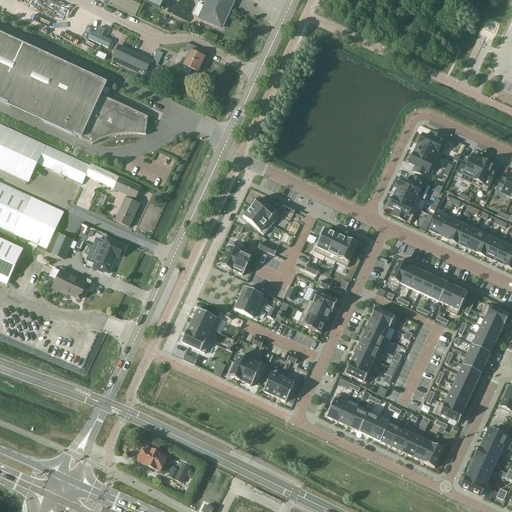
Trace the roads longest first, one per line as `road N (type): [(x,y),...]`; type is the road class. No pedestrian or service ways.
road 1 (tertiary): [(89,430),(220,158)]
road 2 (residential): [(326,361),(297,423),(442,491)]
road 3 (residential): [(366,225),(418,116),(511,158)]
road 4 (residential): [(161,355),(250,171)]
road 5 (unknown): [(173,259),(0,177)]
road 6 (tertiary): [(220,158),(295,0)]
road 7 (residential): [(442,491),(501,362)]
road 8 (residential): [(385,234),(326,361)]
road 9 (residential): [(385,234),(511,292)]
road 10 (residential): [(250,171),(366,225)]
